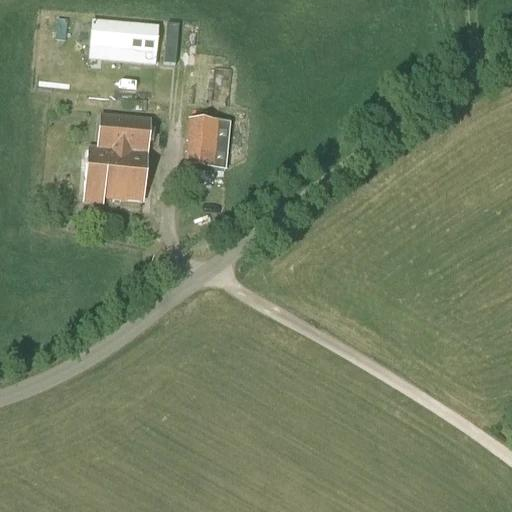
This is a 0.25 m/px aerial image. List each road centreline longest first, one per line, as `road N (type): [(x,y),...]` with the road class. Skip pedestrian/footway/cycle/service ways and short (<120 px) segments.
road 1 (unclassified): [(206,272),(465,81),(511,65)]
road 2 (unclassified): [(206,272),(511,461)]
road 3 (unclassified): [(0,400),(37,388),(110,343),(206,272)]
